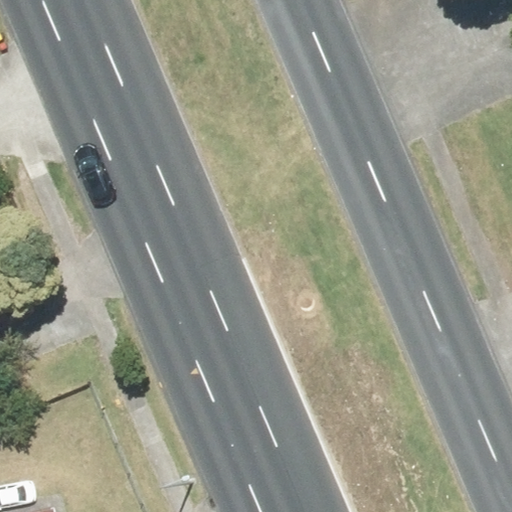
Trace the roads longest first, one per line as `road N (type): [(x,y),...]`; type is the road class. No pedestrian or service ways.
road 1 (primary): [(287,511),(69,0)]
road 2 (primary): [(301,0),(511,503)]
